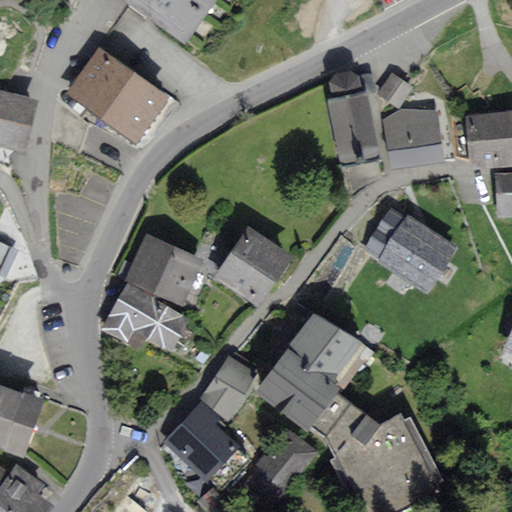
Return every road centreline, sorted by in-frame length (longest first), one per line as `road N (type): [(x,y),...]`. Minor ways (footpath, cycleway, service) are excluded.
road 1 (tertiary): [(441,0),(281,77),(173,142),(141,177),(84,302)]
road 2 (residential): [(143,443),(366,196),(431,172),(511,168)]
road 3 (unclassified): [(84,302),(60,288),(45,262),(39,134),(49,79),(93,0)]
road 4 (tertiary): [(84,302),(101,441)]
